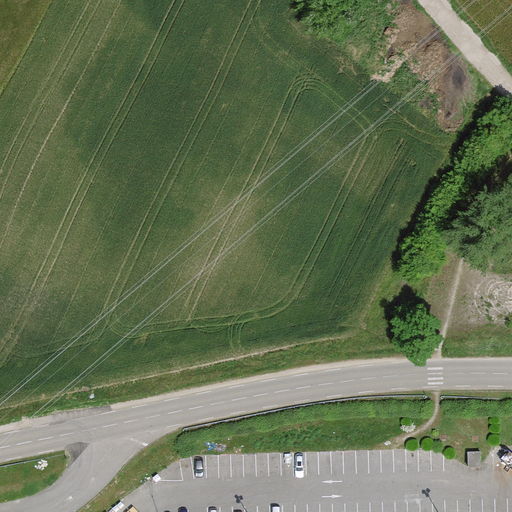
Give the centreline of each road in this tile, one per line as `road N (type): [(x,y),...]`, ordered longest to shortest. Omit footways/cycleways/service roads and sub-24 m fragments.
road 1 (tertiary): [(511,375),(436,373),(310,386),(0,448)]
road 2 (track): [(511,93),(428,0)]
